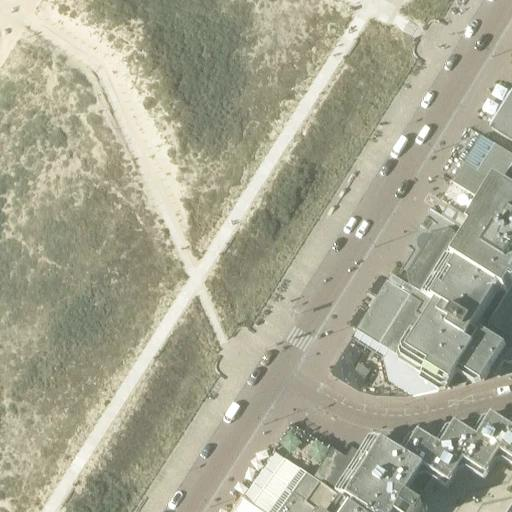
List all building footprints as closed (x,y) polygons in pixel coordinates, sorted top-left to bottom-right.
[(387,283),(357,332),(402,360),(399,364),(424,379),(426,375),(442,385),(448,389),(457,375),(472,384),(484,382),(488,375),(494,366),(498,360),(499,358),(506,347),(482,333),(511,287),(511,93),(490,128),(511,141),(511,156),(496,146),(478,173),(463,164),(451,183),(489,206),(477,225),(480,227),(477,233),(474,238),(470,236),(466,243),(447,231),(433,234),(430,239),(427,237),(420,249),(423,251),(408,274),(411,288),(426,297),(424,301),(422,304),(387,283)] [(438,392),(442,385),(426,375),(424,379),(399,364),(402,360),(357,332),(352,339),(383,359),(389,382),(414,398),(421,396),(438,392)] [(494,366),(498,369),(498,370),(499,378),(511,375),(511,363),(508,364),(502,361),(503,363),(498,360),(494,366)] [(511,511),(511,428),(497,419),(483,441),(461,428),(447,450),(438,444),(438,445),(423,435),(409,458),(385,443),(379,439),(378,441),(439,479),(437,484),(448,491),(459,473),(467,471),(484,482),(495,464),(503,462),(511,467),(511,511)] [(319,485),(357,511),(419,511),(423,508),(407,497),(407,498),(392,489),(393,488),(339,454),(320,484),(319,485)] [(250,507),(242,501),(238,506),(234,511),(357,511),(319,485),(282,459),(260,494),(259,493),(250,507)]
